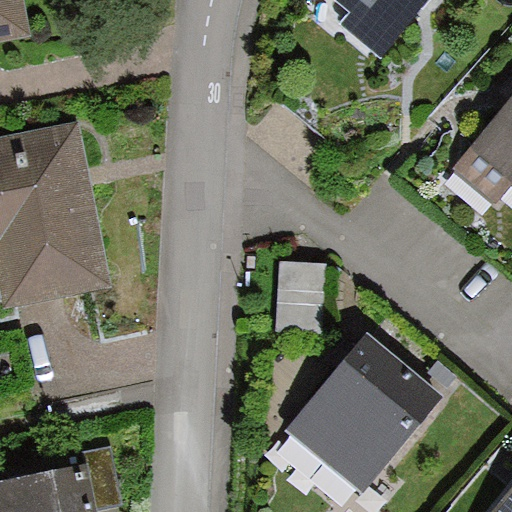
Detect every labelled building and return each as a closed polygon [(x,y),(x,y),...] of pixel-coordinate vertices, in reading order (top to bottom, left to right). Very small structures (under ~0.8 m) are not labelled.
[(19,0),(0,0),(0,39),(27,33),(19,0)] [(424,0),(296,0),(295,2),(373,64),(424,0)] [(511,95),(459,159),(511,202),(511,95)] [(0,317),(101,295),(64,125),(0,138),(0,317)] [(281,271),(285,339),(331,337),(328,268),(281,271)] [(441,402),(359,331),(278,423),(360,494),(441,402)] [(86,511),(77,467),(0,484),(0,511),(86,511)] [(511,511),(511,492),(497,511),(511,511)]
